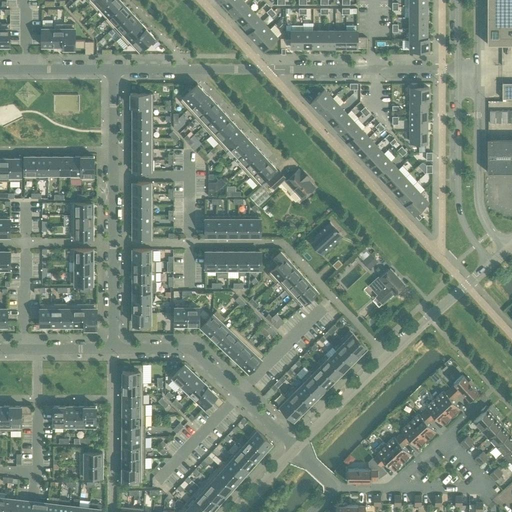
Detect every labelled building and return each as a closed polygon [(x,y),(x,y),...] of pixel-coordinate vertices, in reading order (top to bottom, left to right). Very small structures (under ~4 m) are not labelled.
[(97,12),(99,10),(109,0),(92,0),(89,3),(97,12)] [(99,10),(106,18),(123,3),(119,0),(109,0),(99,10)] [(221,1),(228,8),(237,0),(221,0),(220,2),(221,1)] [(237,0),(228,8),(236,16),(247,6),(242,0),(237,0)] [(511,0),(487,0),(487,44),(502,44),(511,44),(511,0)] [(104,20),(112,28),(131,12),(123,3),(106,18),(104,20)] [(236,16),(243,24),(255,13),(247,6),(236,16)] [(410,6),(410,17),(426,17),(426,6),(410,6)] [(112,28),(120,37),(138,20),(131,12),(112,28)] [(249,33),(262,21),(255,13),(243,24),(250,32),(249,33)] [(410,17),(410,28),(426,28),(426,17),(410,17)] [(128,45),(130,44),(130,43),(146,28),(138,20),(120,37),(128,45)] [(249,33),(256,41),(269,29),(262,21),(249,33)] [(10,23),(0,23),(0,46),(10,46),(10,23)] [(75,48),(85,48),(85,42),(85,40),(75,40),(75,23),(63,23),(63,28),(64,28),(64,46),(63,46),(63,48),(75,48)] [(346,31),(346,47),(352,47),(354,47),(354,48),(367,48),(367,38),(358,38),(357,38),(357,31),(356,31),(356,25),(346,25),(346,31)] [(42,46),(53,46),(53,28),(53,26),(42,26),(42,46)] [(53,46),(63,46),(64,46),(64,28),(63,28),(53,28),(53,46)] [(130,43),(130,44),(138,52),(154,37),(146,28),(130,43)] [(410,28),(410,39),(428,39),(428,38),(426,38),(426,28),(410,28)] [(269,29),(256,41),(264,50),(277,38),(269,29)] [(291,47),(303,47),(303,31),(291,31),(291,47)] [(303,47),(313,47),(313,31),(303,31),(303,47)] [(313,47),(324,47),(324,31),(313,31),(313,47)] [(324,47),(335,47),(335,31),(324,31),(324,47)] [(335,47),(346,47),(346,31),(335,31),(335,47)] [(428,39),(410,39),(410,54),(416,54),(416,50),(428,50),(428,39)] [(85,42),(85,48),(85,54),(93,54),(93,42),(87,42),(85,42)] [(511,82),(502,83),(502,99),(511,98),(511,82)] [(411,83),(411,99),(429,99),(429,87),(417,87),(417,83),(411,83)] [(179,101),(188,109),(206,93),(198,84),(179,101)] [(319,110),(332,98),(324,90),(311,102),(319,110)] [(131,93),(131,105),(153,105),(153,93),(131,93)] [(188,109),(195,118),(213,101),(206,93),(188,109)] [(55,95),(55,110),(66,110),(66,102),(77,102),(77,95),(65,95),(65,94),(55,95)] [(327,118),(339,106),(332,98),(319,110),(319,111),(320,110),(327,118)] [(411,99),(411,110),(426,110),(426,109),(426,99),(429,99),(411,99)] [(195,118),(203,126),(221,109),(213,101),(195,118)] [(133,106),(133,116),(153,116),(153,105),(131,105),(131,106),(133,106)] [(327,118),(334,126),(346,114),(339,106),(327,118)] [(203,126),(211,135),(229,118),(221,109),(203,126)] [(411,110),(411,120),(426,120),(426,110),(411,110)] [(487,123),(505,123),(505,111),(487,111),(487,123)] [(334,126),(341,134),(354,122),(346,114),(334,126)] [(133,116),(133,127),(153,127),(153,116),(133,116)] [(211,135),(219,143),(237,126),(229,118),(211,135)] [(411,120),(411,131),(426,131),(426,120),(411,120)] [(348,142),(361,130),(354,122),(341,134),(348,141),(348,142)] [(227,152),(230,148),(244,134),(237,126),(219,143),(227,152)] [(133,127),(133,138),(153,138),(153,127),(133,127)] [(351,144),(356,150),(361,144),(368,138),(361,130),(348,142),(351,144)] [(426,131),(411,131),(411,142),(426,142),(426,131)] [(230,148),(237,156),(238,156),(252,143),(244,134),(230,148)] [(133,144),(133,149),(153,149),(153,144),(153,138),(133,138),(133,144)] [(356,150),(363,158),(376,146),(368,138),(361,144),(356,150)] [(487,139),(487,144),(487,172),(490,172),(490,171),(511,170),(511,139),(490,140),(490,139),(487,139)] [(234,159),(242,168),(260,151),(252,143),(238,156),(237,156),(234,159)] [(363,158),(370,166),(383,154),(376,146),(363,158)] [(197,152),(202,158),(206,155),(207,154),(201,148),(197,152)] [(133,149),(133,159),(153,159),(153,149),(133,149)] [(242,168),(250,176),(268,160),(260,151),(242,168)] [(378,174),(390,162),(383,154),(370,166),(378,174)] [(37,179),(37,174),(36,174),(36,156),(24,156),(24,179),(37,179)] [(37,174),(47,174),(48,174),(48,156),(36,156),(36,174),(37,174)] [(60,177),(60,174),(59,174),(59,156),(48,156),(48,174),(47,174),(47,177),(60,177)] [(60,174),(70,174),(70,156),(59,156),(59,174),(60,174)] [(70,179),(81,179),(82,179),(82,156),(70,156),(70,174),(70,179)] [(82,179),(81,179),(81,181),(94,181),(94,156),(82,156),(82,179)] [(8,158),(0,158),(0,180),(10,181),(10,179),(9,179),(9,158),(8,158)] [(21,158),(9,158),(9,179),(10,179),(21,179),(21,158)] [(153,159),(133,159),(133,171),(153,171),(153,159)] [(268,160),(250,176),(258,185),(276,168),(268,160)] [(378,173),(385,181),(398,170),(390,162),(378,174),(378,173)] [(302,169),(300,171),(298,169),(286,181),(294,190),(290,193),(290,196),(295,201),(298,201),(301,198),(302,199),(315,187),(309,181),(311,179),(302,169)] [(385,181),(393,189),(405,177),(398,170),(385,181)] [(268,182),(274,189),(286,178),(280,171),(268,182)] [(393,189),(400,197),(412,185),(405,177),(393,189)] [(133,182),(133,194),(153,194),(153,182),(133,182)] [(249,196),(258,206),(271,195),(270,194),(269,195),(265,191),(266,190),(266,189),(265,190),(261,186),(262,185),(261,185),(249,196)] [(407,205),(420,193),(412,185),(400,197),(401,198),(407,204),(407,205)] [(420,193),(407,205),(415,214),(427,202),(420,193)] [(133,194),(133,204),(153,204),(153,194),(133,194)] [(70,203),(70,215),(93,215),(93,203),(70,203)] [(133,204),(133,215),(153,215),(153,204),(133,204)] [(10,216),(0,215),(0,236),(10,236),(10,216)] [(70,215),(70,226),(93,226),(93,215),(70,215)] [(133,215),(133,226),(153,226),(153,215),(133,215)] [(205,236),(216,236),(216,216),(205,216),(205,236)] [(216,236),(227,236),(227,216),(216,216),(216,236)] [(227,236),(238,236),(238,216),(227,216),(227,236)] [(238,236),(248,236),(248,216),(238,216),(238,236)] [(248,216),(248,236),(260,236),(260,216),(248,216)] [(318,238),(312,243),(319,251),(319,250),(322,254),(324,252),(335,241),(341,237),(338,234),(335,230),(336,230),(334,228),(333,229),(333,228),(328,223),(330,221),(329,221),(314,236),(313,236),(314,236),(315,235),(318,238)] [(93,226),(70,226),(70,238),(93,238),(93,226)] [(153,226),(133,226),(133,238),(153,238),(153,226)] [(70,262),(75,262),(75,261),(93,261),(93,249),(70,249),(70,262)] [(133,249),(133,261),(153,261),(153,249),(133,249)] [(10,251),(0,250),(0,271),(10,271),(10,251)] [(216,271),(216,251),(205,251),(205,271),(216,271)] [(227,251),(216,251),(216,271),(227,271),(227,251)] [(238,251),(227,251),(227,271),(238,271),(238,251)] [(248,251),(238,251),(238,271),(248,271),(248,251)] [(260,251),(248,251),(248,271),(260,271),(260,251)] [(276,283),(278,282),(277,281),(294,266),(280,251),(274,257),(279,263),(268,274),(276,283)] [(370,254),(362,261),(369,268),(377,261),(370,254)] [(336,269),(342,264),(338,259),(332,265),(336,269)] [(75,262),(75,272),(75,273),(93,273),(93,261),(75,261),(75,262)] [(133,261),(133,271),(151,271),(151,272),(155,272),(155,261),(153,261),(133,261)] [(278,282),(285,290),(302,274),(295,266),(294,266),(277,281),(278,282)] [(373,286),(371,288),(377,294),(375,296),(376,297),(376,298),(381,303),(382,304),(386,301),(393,294),(394,294),(405,284),(390,269),(380,278),(378,276),(376,278),(379,281),(378,281),(373,286)] [(133,271),(133,282),(151,282),(151,272),(151,271),(133,271)] [(75,273),(75,272),(70,272),(70,284),(93,284),(93,282),(93,273),(75,273)] [(285,290),(293,298),(310,283),(302,275),(302,274),(285,290)] [(151,282),(133,282),(133,292),(153,292),(155,292),(155,281),(151,281),(151,282)] [(310,283),(293,298),(301,307),(318,291),(310,283)] [(133,292),(133,302),(151,302),(153,303),(153,292),(133,292)] [(133,302),(133,312),(151,312),(151,302),(133,302)] [(40,326),(51,326),(51,303),(40,303),(40,326)] [(51,326),(62,326),(62,303),(51,303),(51,326)] [(62,326),(74,326),(74,303),(62,303),(62,326)] [(74,326),(84,326),(85,326),(85,303),(74,303),(74,326)] [(85,326),(84,326),(84,328),(96,328),(96,303),(91,303),(85,303),(85,326)] [(175,325),(187,325),(187,305),(175,305),(175,325)] [(199,325),(201,327),(206,321),(199,314),(199,307),(187,307),(187,305),(187,325),(199,325)] [(201,327),(209,335),(225,318),(216,310),(213,314),(206,321),(201,327)] [(151,312),(133,312),(133,324),(142,324),(142,330),(151,330),(151,324),(151,312)] [(209,335),(217,342),(233,325),(232,325),(229,329),(222,322),(225,319),(225,318),(209,335)] [(217,342),(225,349),(240,333),(233,325),(217,342)] [(341,339),(342,340),(343,340),(359,356),(363,351),(366,348),(367,347),(349,330),(341,339)] [(225,349),(233,357),(248,340),(240,333),(225,349)] [(233,357),(240,364),(256,348),(248,340),(233,357)] [(334,348),(336,350),(350,364),(355,359),(358,356),(359,356),(343,340),(342,340),(342,341),(334,348)] [(256,348),(240,364),(249,372),(264,356),(256,348)] [(336,350),(329,357),(328,358),(342,372),(343,371),(347,367),(350,365),(350,364),(336,350)] [(316,363),(318,364),(319,364),(334,380),(335,379),(339,375),(342,373),(342,372),(328,358),(329,357),(325,354),(317,363),(316,363)] [(123,371),(123,383),(143,383),(143,364),(134,364),(134,371),(132,371),(129,371),(123,371)] [(179,387),(193,372),(190,369),(185,364),(184,364),(172,377),(181,385),(179,387)] [(318,364),(311,372),(310,372),(326,388),(327,387),(331,383),(334,381),(334,380),(319,364),(318,364)] [(300,379),(302,381),(302,380),(318,396),(319,395),(323,392),(326,389),(326,388),(310,372),(311,372),(309,370),(308,371),(301,378),(300,379)] [(179,387),(187,394),(201,379),(197,376),(194,373),(193,372),(179,387)] [(454,384),(450,388),(457,396),(461,391),(469,400),(469,401),(479,392),(479,391),(478,392),(470,383),(472,381),(467,376),(466,378),(463,375),(463,374),(453,383),(454,383),(454,384)] [(189,393),(196,399),(208,386),(204,383),(201,380),(201,379),(187,394),(189,393)] [(302,381),(295,388),(294,388),(310,404),(311,403),(315,400),(318,397),(318,396),(302,380),(302,381)] [(123,392),(123,393),(143,393),(143,389),(143,383),(123,383),(123,389),(123,392)] [(208,386),(196,399),(205,408),(209,403),(211,400),(219,407),(224,401),(212,390),(209,387),(208,386)] [(284,395),(286,397),(286,396),(302,412),(307,408),(309,405),(310,404),(294,388),(295,388),(293,386),(286,393),(284,395)] [(443,391),(435,399),(451,416),(452,415),(458,410),(458,409),(459,408),(460,408),(459,408),(452,400),(457,396),(450,388),(445,392),(443,391),(444,391),(443,390),(443,391)] [(123,403),(123,404),(145,404),(143,404),(143,393),(123,393),(123,399),(123,403)] [(286,396),(286,397),(278,405),(294,420),(302,412),(286,396)] [(428,409),(424,412),(431,420),(435,416),(442,424),(442,425),(443,424),(442,424),(444,423),(450,417),(451,416),(435,399),(426,407),(426,406),(426,407),(428,409)] [(123,414),(123,415),(145,415),(145,404),(123,404),(123,410),(123,414)] [(0,406),(0,405),(0,430),(11,430),(10,406),(4,406),(0,406)] [(480,429),(496,415),(488,407),(489,407),(488,406),(488,407),(486,405),(481,410),(482,412),(473,421),(481,429),(480,429)] [(11,406),(10,406),(11,430),(21,430),(21,414),(31,414),(31,406),(15,406),(11,406)] [(63,406),(59,406),(43,406),(43,414),(53,414),(53,426),(64,426),(64,406),(63,406)] [(64,426),(74,426),(74,406),(64,406),(64,426)] [(74,426),(85,426),(85,406),(74,406),(74,426)] [(85,406),(85,426),(96,426),(96,406),(85,406)] [(419,414),(410,421),(426,439),(427,438),(428,438),(434,432),(433,432),(435,431),(428,423),(431,420),(424,412),(420,415),(419,414),(419,413),(418,413),(419,414)] [(122,426),(145,426),(145,415),(123,415),(123,421),(123,425),(122,426)] [(488,437),(503,423),(496,415),(480,429),(481,430),(481,429),(488,437)] [(403,431),(399,435),(406,442),(410,439),(417,447),(418,447),(419,445),(419,446),(425,440),(426,439),(410,421),(402,429),(401,429),(401,430),(403,431)] [(495,445),(511,431),(511,430),(510,431),(503,423),(504,423),(503,423),(488,437),(495,445)] [(122,436),(122,437),(145,437),(145,426),(122,426),(122,432),(122,436)] [(255,429),(247,438),(248,440),(249,439),(264,453),(272,444),(255,429)] [(502,453),(511,444),(511,432),(511,431),(495,445),(496,445),(503,453),(502,453)] [(383,441),(383,442),(402,462),(403,461),(409,455),(410,454),(411,454),(410,453),(410,454),(403,446),(406,442),(399,435),(396,438),(394,436),(386,444),(383,441)] [(468,435),(464,439),(469,445),(473,441),(468,435)] [(122,446),(122,447),(145,447),(145,437),(122,437),(122,442),(122,446)] [(242,447),(241,448),(256,461),(264,453),(249,439),(248,440),(242,447)] [(469,445),(464,439),(460,443),(466,448),(469,445)] [(402,462),(383,442),(374,450),(376,452),(377,453),(377,452),(378,454),(374,458),(381,466),(385,462),(393,470),(394,468),(395,469),(401,463),(400,463),(402,462)] [(510,461),(511,458),(511,444),(502,453),(503,453),(510,461)] [(239,446),(232,455),(249,470),(256,461),(241,448),(242,447),(240,446),(239,446)] [(122,457),(122,458),(145,458),(145,453),(145,447),(122,447),(122,453),(122,457)] [(483,451),(479,455),(484,461),(488,457),(483,451)] [(80,452),(80,464),(102,464),(102,452),(80,452)] [(225,463),(224,463),(241,478),(249,470),(232,455),(225,463)] [(484,461),(479,455),(475,459),(480,464),(484,461)] [(122,467),(122,468),(145,468),(145,458),(122,458),(122,463),(122,467)] [(223,461),(215,470),(234,487),(241,478),(224,463),(225,463),(223,461)] [(102,464),(80,464),(79,476),(102,476),(102,469),(102,465),(102,464)] [(497,467),(493,471),(499,476),(503,473),(497,467)] [(145,468),(122,468),(122,474),(122,479),(123,479),(131,479),(131,486),(140,486),(140,479),(145,479),(145,468)] [(347,468),(347,481),(348,481),(352,481),(352,484),(359,483),(359,481),(371,481),(371,482),(371,481),(371,480),(378,480),(378,470),(371,470),(371,468),(371,469),(348,469),(348,468),(347,468)] [(215,470),(207,479),(226,495),(234,487),(215,470)] [(499,476),(493,471),(490,474),(495,480),(499,476)] [(207,479),(200,487),(218,504),(226,495),(207,479)] [(200,487),(192,496),(195,499),(196,499),(210,511),(211,511),(218,504),(200,487)] [(6,497),(3,511),(14,511),(16,499),(6,497)] [(14,511),(30,511),(32,500),(16,499),(14,511)] [(59,504),(57,511),(68,511),(69,505),(70,500),(59,499),(59,504)] [(189,507),(188,507),(193,511),(210,511),(196,499),(195,499),(189,507)] [(46,511),(48,502),(33,501),(32,500),(30,511),(46,511)] [(57,511),(59,504),(48,502),(46,511),(57,511)] [(89,507),(88,511),(99,511),(100,510),(101,509),(101,504),(89,502),(89,507)] [(365,511),(365,506),(358,506),(358,505),(359,505),(358,505),(347,505),(347,502),(339,502),(339,505),(336,505),(336,504),(335,511),(365,511)]
